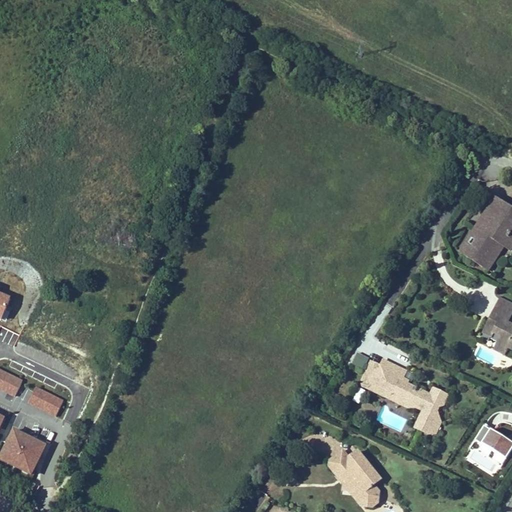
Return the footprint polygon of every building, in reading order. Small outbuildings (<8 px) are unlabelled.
[(511,211),(500,203),(490,219),(496,222),(487,237),(481,233),(476,241),(481,245),(476,253),(471,249),(466,256),(494,275),(499,267),(497,266),(502,259),(504,260),(509,251),(511,252),(511,211)] [(496,222),(490,219),(481,233),(487,237),(496,222)] [(481,245),(476,241),(471,249),(476,253),(481,245)] [(511,306),(502,303),(499,311),(511,315),(511,306)] [(511,315),(499,311),(495,320),(500,321),(498,326),(494,324),(488,338),(496,341),(498,336),(508,341),(506,345),(511,347),(511,315)] [(511,357),(511,347),(506,345),(503,355),(511,358),(511,357)] [(357,352),(351,364),(363,370),(369,357),(357,352)] [(386,370),(376,365),(372,374),(379,377),(375,385),(373,384),(371,388),(366,386),(364,390),(375,394),(386,370)] [(408,383),(411,376),(388,366),(386,370),(375,394),(390,401),(394,401),(403,406),(405,409),(413,413),(417,413),(430,419),(432,427),(427,439),(437,443),(440,438),(444,440),(450,427),(447,415),(448,412),(451,406),(438,399),(436,402),(412,390),(414,385),(408,383)] [(24,381),(0,369),(0,391),(16,399),(24,381)] [(379,377),(372,374),(366,386),(371,388),(373,384),(375,385),(379,377)] [(357,387),(352,401),(359,403),(364,389),(357,387)] [(438,399),(413,387),(412,390),(436,402),(438,399)] [(64,400),(36,388),(28,405),(56,418),(64,400)] [(458,400),(441,392),(438,399),(451,406),(448,412),(451,414),(458,400)] [(421,436),(427,439),(432,427),(430,419),(421,436)] [(465,458),(490,473),(495,463),(501,466),(511,446),(511,441),(483,425),(465,458)] [(0,461),(0,463),(34,480),(49,448),(15,431),(0,461)] [(377,491),(384,485),(362,456),(352,464),(345,455),(332,464),(331,472),(338,483),(341,482),(346,488),(345,490),(343,495),(350,497),(358,499),(366,510),(365,511),(381,511),(382,511),(383,499),(377,491)] [(360,511),(365,511),(366,510),(358,499),(350,497),(360,511)]
